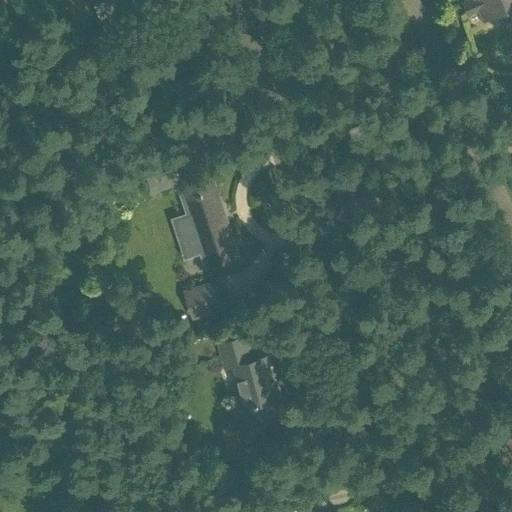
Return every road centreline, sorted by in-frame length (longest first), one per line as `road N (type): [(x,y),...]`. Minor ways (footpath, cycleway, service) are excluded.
road 1 (residential): [(394,511),(325,243),(240,20)]
road 2 (residential): [(511,220),(410,0)]
